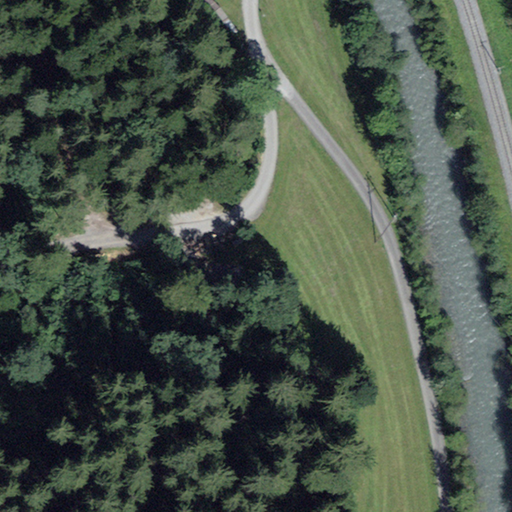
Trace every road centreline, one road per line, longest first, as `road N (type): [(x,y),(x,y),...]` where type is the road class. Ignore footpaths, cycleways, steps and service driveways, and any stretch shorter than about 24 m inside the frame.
road 1 (unclassified): [(445,511),(405,290),(381,223),(256,52),(250,0)]
road 2 (track): [(256,52),(271,138),(263,183),(234,219),(151,235)]
road 3 (track): [(151,235),(48,249),(0,267)]
